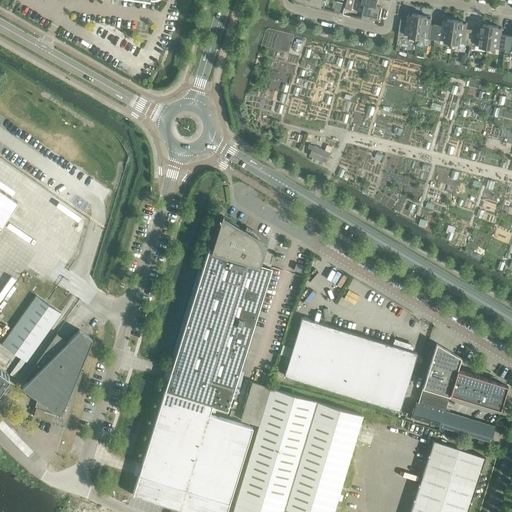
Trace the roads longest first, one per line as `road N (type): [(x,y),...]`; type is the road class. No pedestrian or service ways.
road 1 (unclassified): [(76,487),(180,148)]
road 2 (unclassified): [(283,223),(511,359)]
road 3 (unclassified): [(511,320),(288,187)]
road 4 (secondary): [(166,118),(0,26)]
road 5 (residential): [(395,0),(389,25),(378,29),(286,0)]
